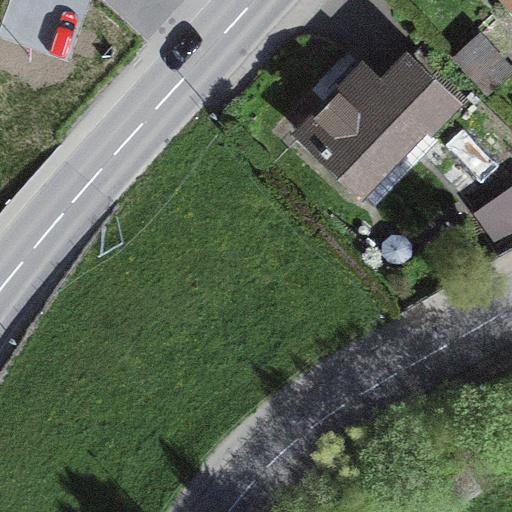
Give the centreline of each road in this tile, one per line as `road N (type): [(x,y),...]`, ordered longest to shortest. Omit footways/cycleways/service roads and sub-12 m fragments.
road 1 (primary): [(0,289),(253,0)]
road 2 (tertiary): [(511,307),(314,425),(230,511)]
